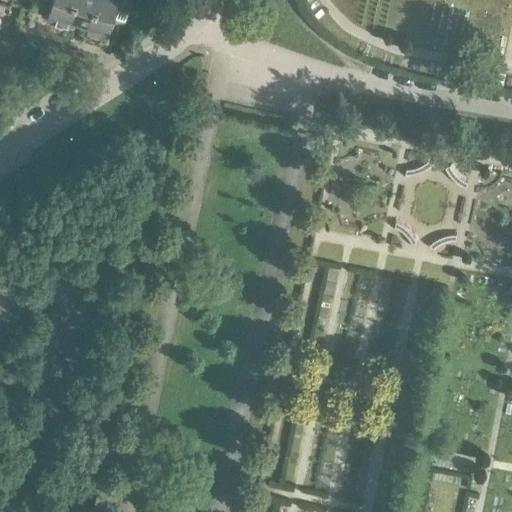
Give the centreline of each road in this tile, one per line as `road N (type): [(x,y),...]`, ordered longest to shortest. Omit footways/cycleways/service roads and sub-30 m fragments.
road 1 (residential): [(511,110),(249,59),(198,19)]
road 2 (tertiary): [(0,151),(152,61),(198,19)]
